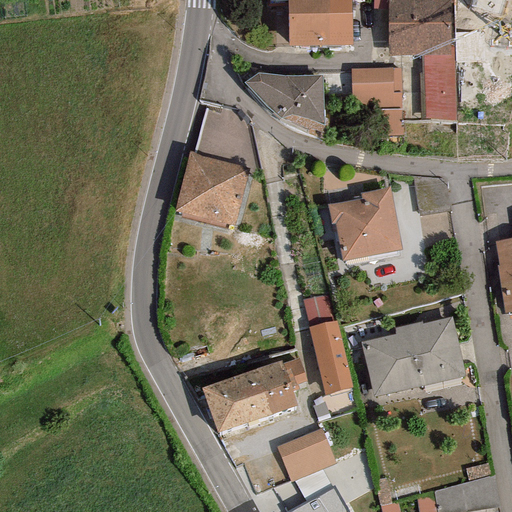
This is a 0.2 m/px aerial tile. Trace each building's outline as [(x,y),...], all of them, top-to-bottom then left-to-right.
[(350,0),(286,0),(287,49),(351,49),(350,0)] [(450,0),(387,0),(389,58),(422,57),(452,56),(450,0)] [(457,31),(456,59),(485,60),(486,32),(457,31)] [(452,56),(422,57),(424,120),(454,119),(452,56)] [(400,70),(350,71),(351,110),(375,109),(375,137),(401,136),(400,70)] [(285,79),(259,76),(245,84),(264,107),(281,121),(291,119),(323,129),(322,78),(285,79)] [(249,171),(189,155),(174,214),(233,229),(249,171)] [(400,252),(388,189),(329,201),(341,264),(400,252)] [(511,240),(493,243),(504,315),(511,313),(511,240)] [(329,294),(302,300),(325,396),(351,390),(329,294)] [(452,320),(359,340),(372,401),(465,381),(452,320)] [(281,366),(202,392),(218,437),(296,411),(281,366)] [(321,431),(277,448),(290,481),(334,464),(321,431)] [(356,511),(338,478),(279,510),(280,511),(356,511)]
